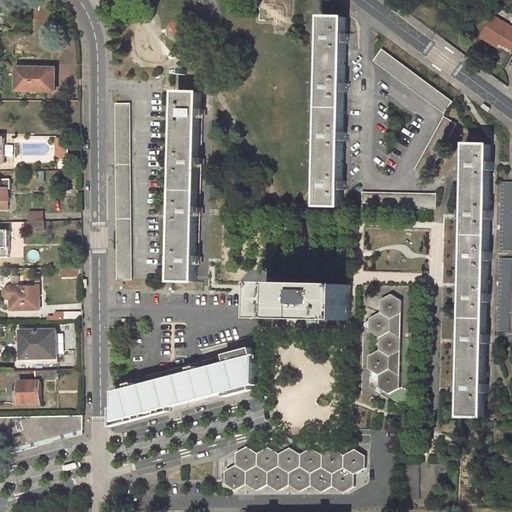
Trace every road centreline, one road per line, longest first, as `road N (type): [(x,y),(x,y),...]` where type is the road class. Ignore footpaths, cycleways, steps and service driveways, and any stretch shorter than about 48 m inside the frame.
road 1 (residential): [(80,0),(98,45),(101,441)]
road 2 (residential): [(101,475),(257,433),(261,416),(249,403),(101,441)]
road 3 (residential): [(383,438),(382,490),(371,501),(101,503)]
road 4 (residential): [(511,109),(362,0)]
